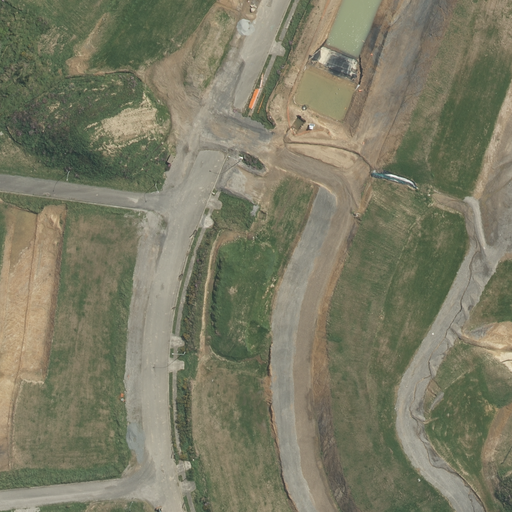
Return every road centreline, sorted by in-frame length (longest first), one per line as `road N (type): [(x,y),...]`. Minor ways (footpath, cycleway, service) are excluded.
road 1 (residential): [(187,210),(156,327),(164,485)]
road 2 (residential): [(275,0),(187,210)]
road 3 (residential): [(187,210),(0,182)]
road 4 (residential): [(0,500),(164,485)]
